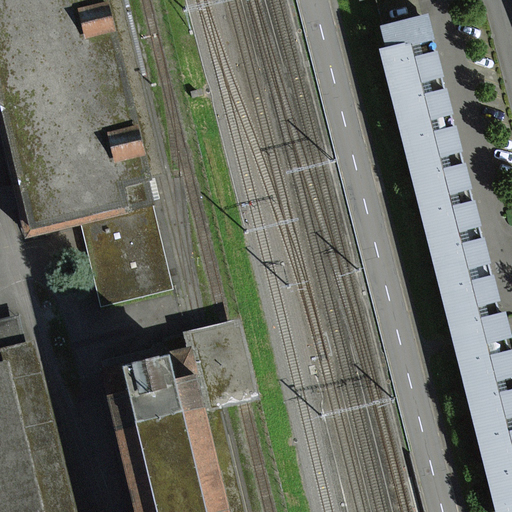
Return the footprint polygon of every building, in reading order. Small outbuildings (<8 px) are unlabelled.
[(153,203),(103,0),(0,0),(0,112),(29,233),(82,220),(150,204),(153,203)] [(372,27),(494,511),(511,511),(511,371),(506,346),(467,195),(436,72),(421,14),(372,27)] [(150,204),(82,220),(90,254),(103,306),(171,289),(150,204)] [(65,511),(19,320),(0,324),(0,511),(65,511)] [(189,349),(205,415),(259,403),(241,322),(186,335),(189,349)] [(228,511),(205,415),(189,349),(103,370),(137,511),(228,511)]
